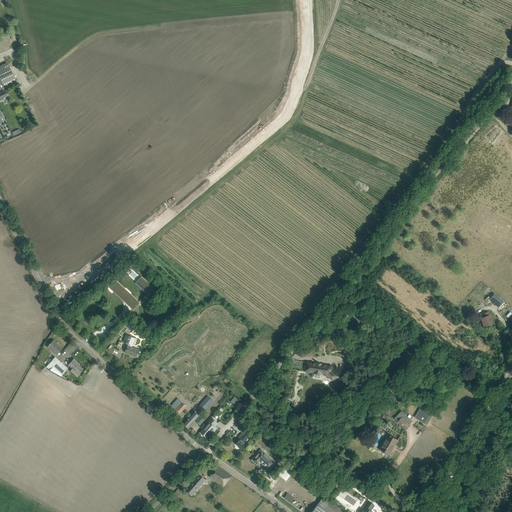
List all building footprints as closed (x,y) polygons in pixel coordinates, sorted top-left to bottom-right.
[(7,63),(0,66),(0,89),(16,82),(7,63)] [(124,289),(115,280),(109,286),(110,285),(115,290),(114,291),(133,309),(152,288),(141,278),(143,280),(139,285),(143,289),(134,299),(130,294),(129,296),(123,290),(124,289)] [(494,294),(489,300),(498,307),(503,301),(494,294)] [(492,323),(491,319),(489,316),(488,312),(484,314),(486,317),(481,319),(483,322),(484,327),(492,323)] [(129,322),(126,326),(133,331),(136,328),(129,322)] [(126,334),(123,342),(128,344),(133,346),(136,338),(126,334)] [(56,355),(62,348),(53,340),(50,344),(49,343),(49,344),(49,345),(47,347),(56,355)] [(128,344),(127,347),(125,352),(136,357),(140,349),(133,346),(128,344)] [(49,364),(46,367),(50,371),(61,376),(63,374),(66,370),(68,368),(55,357),(52,360),(50,359),(47,362),(49,364)] [(74,358),(68,365),(72,369),(70,371),(77,377),(81,373),(80,372),(83,369),(78,364),(79,363),(74,358)] [(322,365),(322,364),(317,363),(317,364),(308,362),(306,371),(323,374),(333,381),(337,376),(331,371),(332,366),(322,365)] [(199,406),(203,410),(212,400),(208,396),(199,406)] [(182,402),(176,410),(180,413),(186,406),(182,402)] [(430,415),(426,412),(420,409),(415,417),(425,423),(430,415)] [(196,410),(184,424),(188,428),(191,424),(196,419),(197,420),(196,421),(200,425),(205,419),(201,415),(201,416),(198,413),(196,410)] [(401,410),(395,416),(400,420),(398,422),(402,426),(405,429),(405,430),(410,425),(409,424),(412,421),(401,410)] [(207,438),(216,428),(215,427),(218,423),(212,418),(209,422),(209,423),(201,433),(207,438)] [(253,438),(242,428),(240,430),(244,434),(236,444),(242,450),(249,442),(245,439),(247,437),(251,440),(253,438)] [(398,440),(391,436),(388,434),(379,449),(389,454),(394,445),(395,445),(398,440)] [(259,453),(253,460),(257,464),(261,460),(262,461),(261,462),(269,468),(274,463),(270,459),(271,458),(265,453),(264,454),(262,451),(260,450),(258,452),(259,453)] [(210,477),(224,486),(231,477),(215,465),(210,472),(212,474),(210,477)] [(193,481),(185,490),(192,496),(202,483),(205,479),(200,474),(193,482),(193,481)] [(287,494),(284,499),(291,504),(295,499),(287,494)] [(343,511),(323,496),(311,511),(343,511)] [(361,511),(372,511),(371,511),(375,506),(368,501),(364,506),(365,507),(361,511)]
